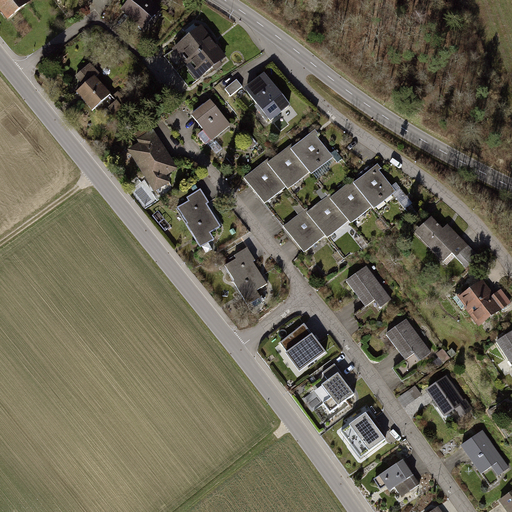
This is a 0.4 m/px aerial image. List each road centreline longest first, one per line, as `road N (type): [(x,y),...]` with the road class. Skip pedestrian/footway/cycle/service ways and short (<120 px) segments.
road 1 (unclassified): [(0,56),(238,349)]
road 2 (residential): [(280,38),(304,87),(326,109),(469,216),(511,269)]
road 3 (tertiary): [(511,187),(395,123),(280,38)]
road 4 (residential): [(468,511),(309,292)]
road 5 (unclassified): [(238,349),(356,511)]
road 6 (residential): [(309,292),(192,149)]
